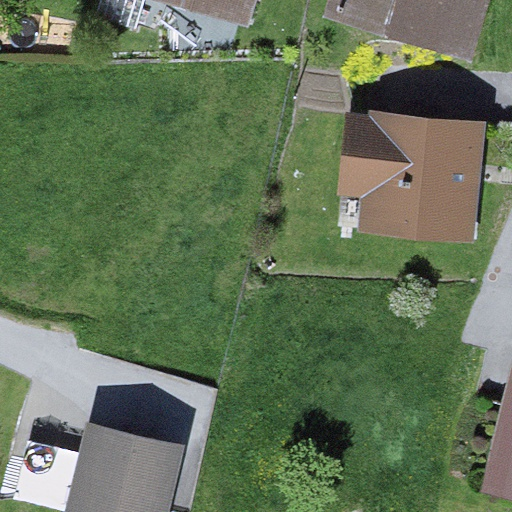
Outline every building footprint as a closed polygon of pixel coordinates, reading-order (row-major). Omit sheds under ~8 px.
[(246,0),(183,0),(182,6),(239,23),(246,0)] [(336,0),(332,12),(469,52),(484,0),(336,0)] [(342,121),(348,223),(471,217),(465,114),(342,121)] [(511,370),(493,457),(511,461),(511,370)] [(154,511),(167,454),(64,430),(45,511),(154,511)]
